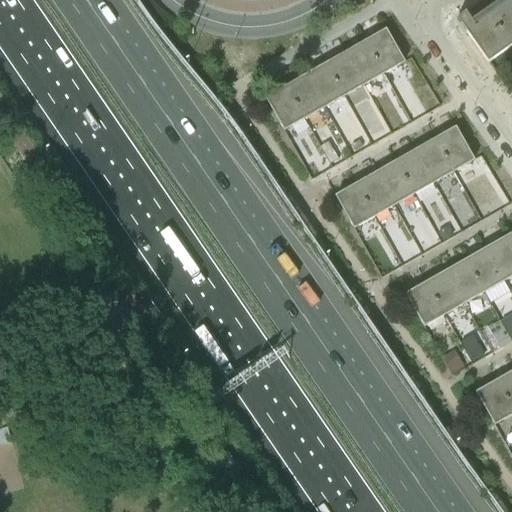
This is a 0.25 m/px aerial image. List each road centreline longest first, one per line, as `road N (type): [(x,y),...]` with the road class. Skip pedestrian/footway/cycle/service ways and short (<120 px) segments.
road 1 (motorway): [(8,0),(361,511)]
road 2 (motorway): [(429,511),(77,0)]
road 3 (residential): [(511,139),(434,27),(448,0)]
road 4 (tertiary): [(171,0),(219,23),(255,27),(326,0)]
